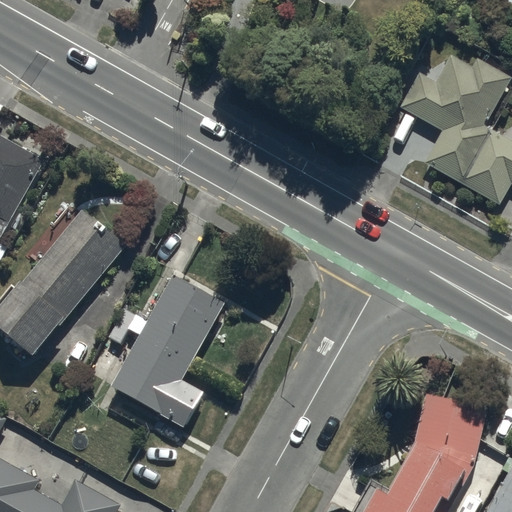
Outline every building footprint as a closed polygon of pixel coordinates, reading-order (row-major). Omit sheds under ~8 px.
[(444,129),(426,161),(502,203),(511,185),(511,138),(488,125),(511,83),(511,78),(478,59),(473,68),(452,56),(438,81),(419,70),(399,105),(444,129)] [(0,246),(44,165),(0,141),(0,246)] [(126,254),(85,221),(0,326),(0,328),(40,361),(126,254)] [(223,311),(177,286),(119,392),(186,429),(203,399),(181,388),(223,311)] [(435,511),(442,500),(448,503),(464,473),(468,475),(474,465),(488,408),(426,396),(415,443),(389,490),(371,480),(352,511),(435,511)] [(0,435),(5,425),(0,422),(0,511),(118,511),(119,510),(76,487),(64,509),(33,493),(38,484),(0,464),(0,435)] [(511,511),(511,466),(486,511),(511,511)]
